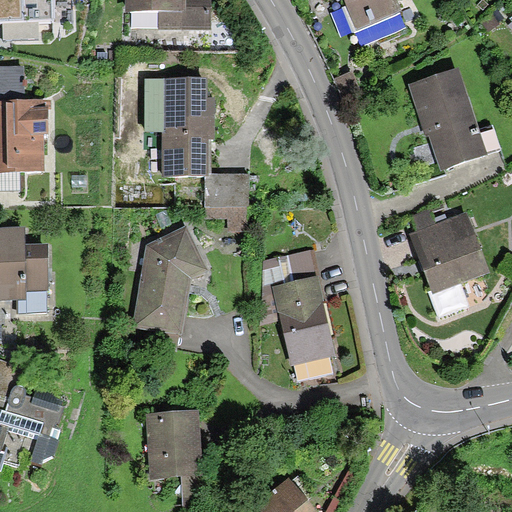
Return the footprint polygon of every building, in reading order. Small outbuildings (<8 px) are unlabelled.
[(39,24),(65,23),(72,23),(72,0),(65,0),(0,0),(0,24),(4,24),(5,43),(39,42),(39,24)] [(126,0),(126,12),(157,13),(157,29),(211,30),(211,0),(126,0)] [(344,0),(357,35),(403,17),(396,0),(344,0)] [(26,68),(0,68),(0,176),(46,176),(45,140),(50,140),(50,103),(26,103),(26,68)] [(451,74),(410,88),(428,140),(432,138),(443,170),(503,149),(495,128),(483,132),(463,74),(452,78),(451,74)] [(207,80),(145,80),(145,130),(160,130),(160,177),(208,176),(208,144),(213,144),(213,100),(207,100),(207,80)] [(248,177),(209,178),(210,218),(228,218),(228,230),(248,230),(248,177)] [(429,210),(411,217),(416,230),(410,233),(433,294),(489,273),(466,212),(434,224),(429,210)] [(146,247),(143,266),(135,331),(183,338),(191,283),(207,276),(189,229),(146,247)] [(27,235),(0,234),(0,301),(26,302),(26,296),(49,296),(49,251),(27,251),(27,235)] [(314,251),(285,256),(290,286),(274,289),(289,369),(334,361),(314,251)] [(5,398),(7,404),(4,414),(0,412),(0,474),(2,467),(21,473),(24,464),(43,470),(62,409),(25,397),(22,392),(16,390),(8,392),(5,398)] [(201,416),(146,418),(150,485),(181,484),(182,511),(200,511),(199,483),(204,482),(201,416)] [(312,511),(290,484),(256,510),(257,511),(312,511)]
